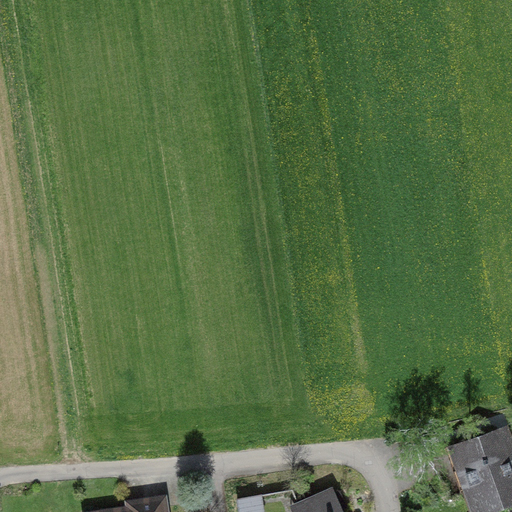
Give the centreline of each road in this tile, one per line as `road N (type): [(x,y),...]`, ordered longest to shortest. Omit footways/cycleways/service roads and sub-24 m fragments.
road 1 (track): [(64,446),(0,9)]
road 2 (residential): [(204,469),(0,485)]
road 3 (residential): [(378,511),(332,467),(204,469)]
